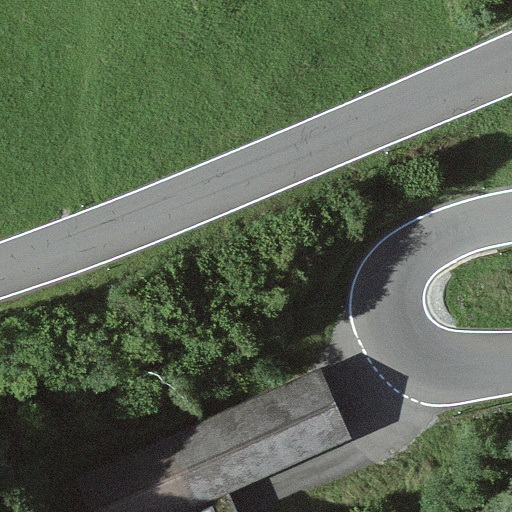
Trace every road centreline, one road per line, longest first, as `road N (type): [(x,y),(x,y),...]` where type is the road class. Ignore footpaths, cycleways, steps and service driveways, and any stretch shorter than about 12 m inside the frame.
road 1 (tertiary): [(0,270),(104,236),(511,68)]
road 2 (tertiary): [(511,219),(464,227),(411,259),(393,303),(401,345),(445,373),(511,367)]
